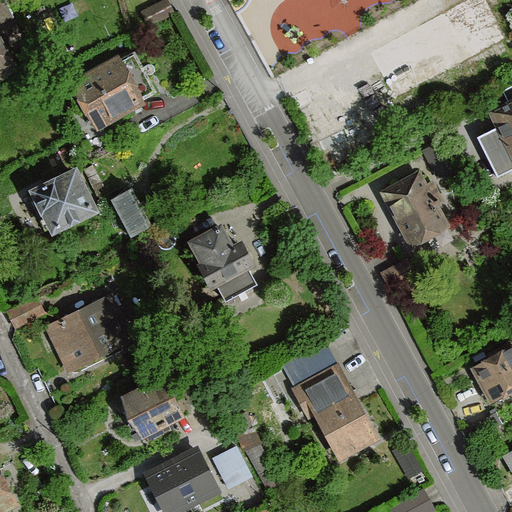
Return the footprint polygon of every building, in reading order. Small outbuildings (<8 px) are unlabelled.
[(0,0),(0,16),(3,23),(14,17),(5,0),(0,0)] [(0,78),(16,70),(0,39),(0,78)] [(53,64),(46,49),(36,54),(44,69),(53,64)] [(135,53),(78,85),(90,106),(100,124),(156,92),(135,53)] [(90,106),(78,85),(68,90),(80,111),(90,106)] [(511,105),(494,114),(499,124),(477,136),(498,177),(511,169),(511,105)] [(455,168),(441,142),(424,152),(438,177),(455,168)] [(93,210),(75,174),(37,193),(38,195),(54,227),(55,229),(93,210)] [(419,176),(386,193),(413,243),(446,225),(435,204),(441,201),(433,185),(426,188),(419,176)] [(131,189),(112,200),(131,237),(131,238),(151,227),(131,189)] [(54,227),(38,195),(30,199),(46,231),(54,227)] [(221,229),(194,243),(205,265),(203,266),(214,286),(218,284),(248,267),(252,265),(242,245),(232,250),(221,229)] [(416,278),(407,262),(385,274),(393,290),(416,278)] [(248,267),(218,284),(225,298),(256,281),(248,267)] [(44,313),(37,298),(10,313),(17,327),(44,313)] [(110,298),(54,326),(64,347),(60,349),(71,370),(131,338),(110,298)] [(511,348),(475,368),(493,400),(511,389),(511,348)] [(339,368),(297,390),(310,415),(316,412),(341,457),(377,437),(359,403),(339,368)] [(165,380),(127,398),(128,401),(143,431),(145,434),(183,415),(165,380)] [(143,431),(128,401),(119,406),(133,435),(143,431)] [(493,431),(486,419),(464,431),(471,444),(493,431)] [(238,444),(213,457),(228,487),(253,475),(238,444)] [(147,474),(166,511),(177,511),(222,489),(200,447),(147,474)] [(0,477),(0,509),(13,504),(0,477)] [(424,493),(395,509),(396,511),(427,511),(433,510),(424,493)]
